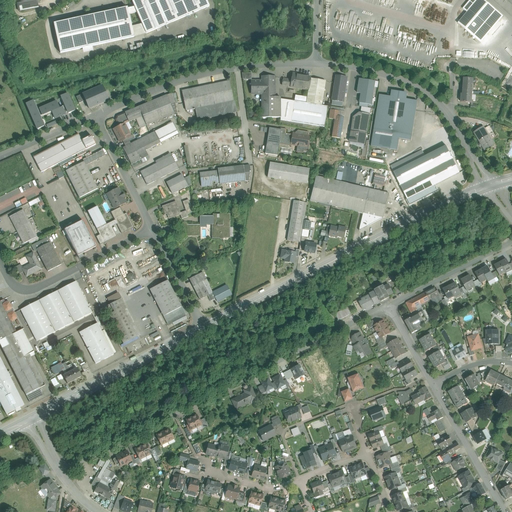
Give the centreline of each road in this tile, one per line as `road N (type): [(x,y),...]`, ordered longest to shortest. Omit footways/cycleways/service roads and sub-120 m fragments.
road 1 (residential): [(63,475),(389,306)]
road 2 (unclassified): [(489,185),(202,328)]
road 3 (unclassified): [(315,63),(385,74),(429,94),(489,185)]
road 4 (unclassified): [(95,115),(201,74),(315,63)]
road 5 (unclassified): [(202,328),(31,416)]
road 6 (unclassified): [(0,264),(15,286),(33,289),(152,229)]
road 7 (residential): [(433,385),(504,511)]
road 8 (residential): [(389,306),(511,243)]
road 9 (unclassified): [(95,115),(152,229)]
road 10 (residential): [(299,480),(285,429),(352,407)]
